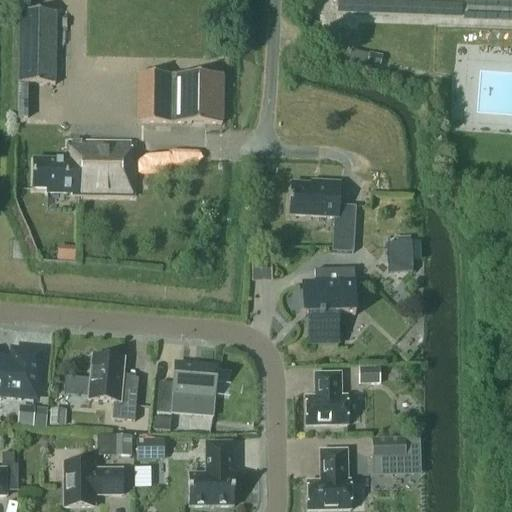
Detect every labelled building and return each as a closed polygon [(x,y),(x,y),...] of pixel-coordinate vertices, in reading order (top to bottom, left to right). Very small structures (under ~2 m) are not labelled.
[(465,21),(465,0),(460,0),(319,0),(319,19),(318,19),(318,42),(356,42),(356,21),(465,21)] [(55,14),(19,13),(18,85),(54,86),(55,14)] [(383,67),(385,56),(357,50),(354,60),(383,67)] [(139,69),(139,56),(100,56),(100,69),(139,69)] [(223,75),(172,75),(172,124),(223,124),(223,75)] [(137,76),(136,123),(171,124),(172,77),(137,76)] [(137,144),(67,143),(67,162),(33,161),(33,190),(47,191),(47,195),(66,195),(66,197),(136,199),(137,144)] [(333,219),(331,253),(352,254),(354,208),(337,206),(339,184),(318,183),(318,186),(290,184),(289,216),(333,219)] [(410,241),(386,241),(386,270),(410,270),(410,241)] [(336,318),(354,317),(353,271),(314,272),(314,287),(302,288),(303,318),(308,318),(309,345),(337,344),(336,318)] [(0,397),(35,401),(40,354),(12,351),(11,360),(0,359),(0,397)] [(111,421),(134,423),(138,384),(122,382),(123,361),(92,358),(88,402),(113,404),(111,421)] [(156,415),(171,416),(173,395),(213,399),(216,369),(175,365),(173,385),(158,384),(156,415)] [(378,368),(358,368),(358,386),(379,386),(378,368)] [(305,428),(347,428),(346,398),(340,398),(340,375),(314,375),(314,399),(305,399),(305,428)] [(17,426),(33,428),(45,429),(47,410),(35,409),(35,408),(19,407),(17,426)] [(65,410),(50,409),(49,426),(65,427),(65,410)] [(131,436),(112,437),(112,458),(131,458),(131,436)] [(404,439),(371,439),(372,461),(404,460),(404,439)] [(163,462),(163,440),(136,440),(136,462),(163,462)] [(188,509),(233,508),(233,476),(231,476),(231,445),(205,445),(206,476),(188,477),(188,509)] [(306,511),(350,511),(349,482),(347,482),(346,452),(319,452),(320,483),(306,483),(306,511)] [(0,498),(6,498),(6,492),(18,492),(17,466),(14,466),(14,454),(2,455),(2,471),(0,470),(0,498)] [(94,497),(122,497),(121,472),(93,472),(93,465),(64,465),(64,509),(94,509),(94,497)]
